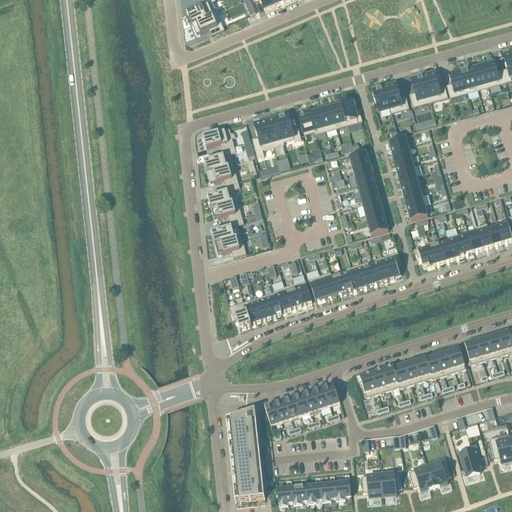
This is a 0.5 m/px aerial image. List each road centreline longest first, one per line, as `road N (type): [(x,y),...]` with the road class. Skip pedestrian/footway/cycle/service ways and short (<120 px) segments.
road 1 (residential): [(511,36),(190,126),(184,140),(214,384)]
road 2 (secondary): [(101,335),(66,0)]
road 3 (tertiary): [(511,262),(285,331),(229,361),(214,384)]
road 4 (residential): [(334,368),(353,426),(365,435),(511,399)]
road 5 (residential): [(325,0),(184,59),(175,54),(169,0)]
road 6 (tertiary): [(334,368),(511,315)]
road 7 (residential): [(214,384),(222,511)]
road 8 (tertiary): [(214,384),(283,385),(334,368)]
